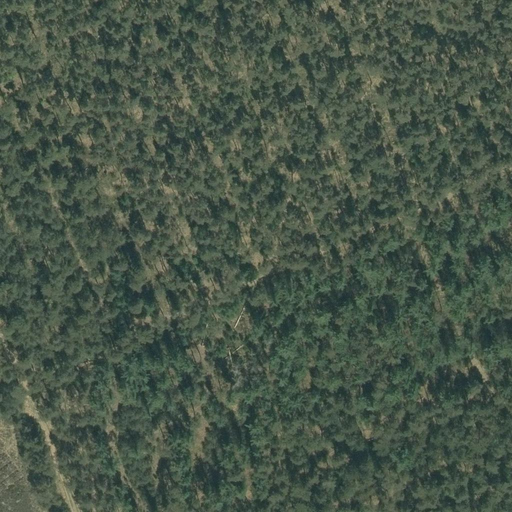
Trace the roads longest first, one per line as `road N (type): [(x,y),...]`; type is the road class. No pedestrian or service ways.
road 1 (track): [(29,382),(511,160)]
road 2 (track): [(511,397),(501,402),(406,209)]
road 3 (track): [(72,511),(0,321)]
